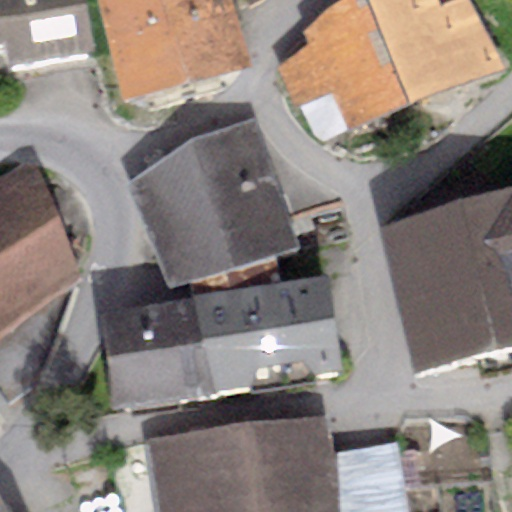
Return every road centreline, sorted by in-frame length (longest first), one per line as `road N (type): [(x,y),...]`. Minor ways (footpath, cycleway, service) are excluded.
road 1 (tertiary): [(0,466),(59,389),(111,245),(111,197),(93,166)]
road 2 (residential): [(93,166),(219,115),(251,89),(310,0)]
